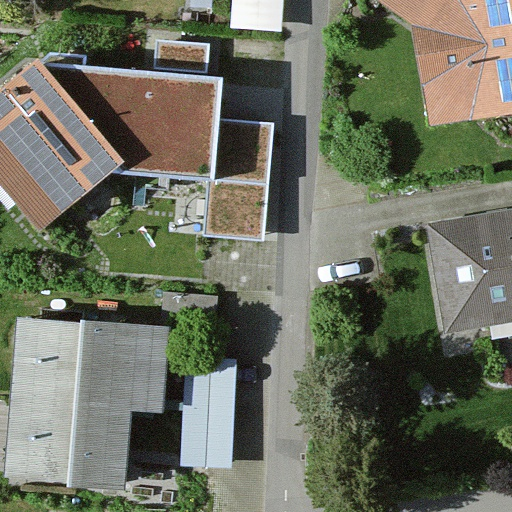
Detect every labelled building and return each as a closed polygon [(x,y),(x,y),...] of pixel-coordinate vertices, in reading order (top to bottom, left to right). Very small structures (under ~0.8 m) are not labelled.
[(511,0),(376,0),(423,32),(428,123),(511,109),(511,0)] [(41,61),(0,96),(0,182),(42,231),(126,158),(41,61)] [(153,92),(150,176),(214,178),(218,95),(153,92)] [(511,211),(429,222),(444,334),(511,324),(511,211)] [(170,330),(16,316),(1,473),(126,485),(133,409),(163,412),(170,330)] [(242,353),(188,351),(181,467),(236,470),(242,353)]
